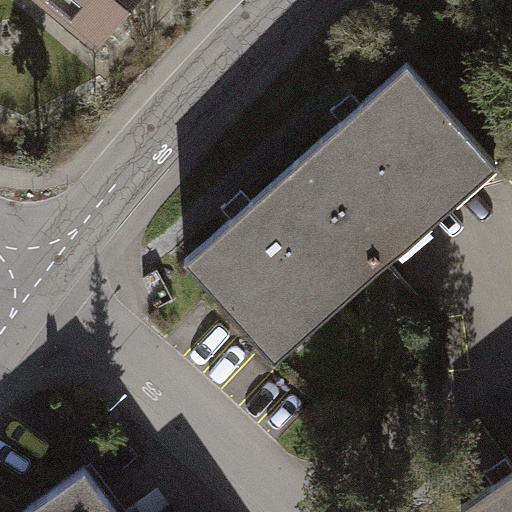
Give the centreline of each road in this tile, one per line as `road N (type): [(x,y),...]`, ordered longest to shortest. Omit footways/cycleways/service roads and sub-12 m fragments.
road 1 (residential): [(36,276),(239,38),(281,0)]
road 2 (residential): [(36,276),(139,358),(302,511)]
